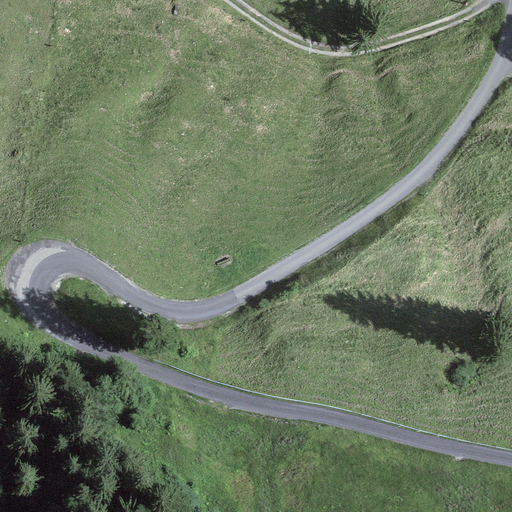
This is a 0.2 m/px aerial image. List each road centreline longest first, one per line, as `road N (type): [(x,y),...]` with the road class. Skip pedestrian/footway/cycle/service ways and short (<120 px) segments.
road 1 (unclassified): [(511,460),(205,390),(64,331),(31,306),(22,278),(34,259),(64,256),(161,309),(203,308),(248,293),(386,200),(439,153),(494,77),(511,32)]
road 2 (track): [(230,0),(297,42),(346,49),(453,19),(489,0)]
